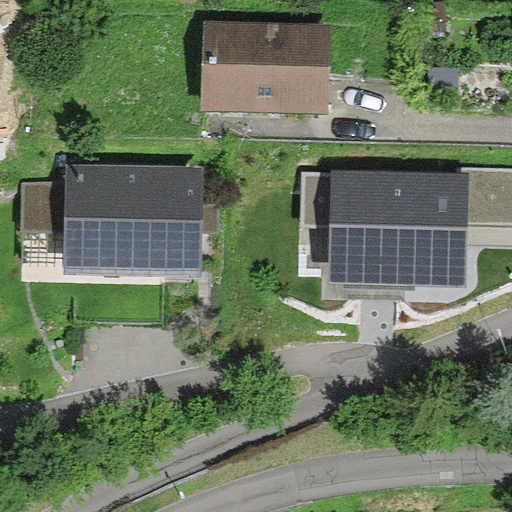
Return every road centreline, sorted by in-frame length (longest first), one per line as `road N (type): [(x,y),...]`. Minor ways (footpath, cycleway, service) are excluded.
road 1 (residential): [(511,329),(62,511)]
road 2 (residential): [(511,464),(330,468),(192,511)]
